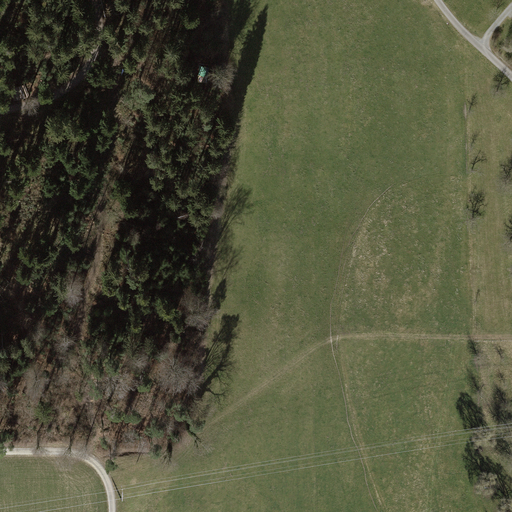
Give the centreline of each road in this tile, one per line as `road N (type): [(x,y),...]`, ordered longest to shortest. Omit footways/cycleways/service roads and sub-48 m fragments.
road 1 (track): [(85,453),(171,447),(314,351),(360,336),(511,338)]
road 2 (track): [(95,0),(101,35),(83,74),(62,92),(0,112)]
road 3 (track): [(112,511),(111,483),(85,453),(0,453)]
